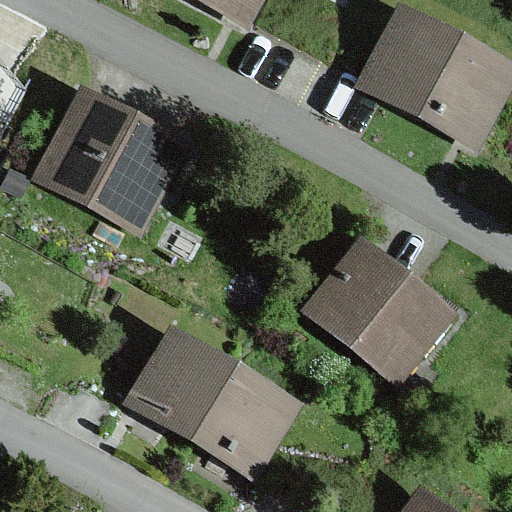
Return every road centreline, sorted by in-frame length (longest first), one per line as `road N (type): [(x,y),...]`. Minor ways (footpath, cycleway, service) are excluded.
road 1 (residential): [(511,252),(464,219),(31,0)]
road 2 (residential): [(0,433),(140,511)]
